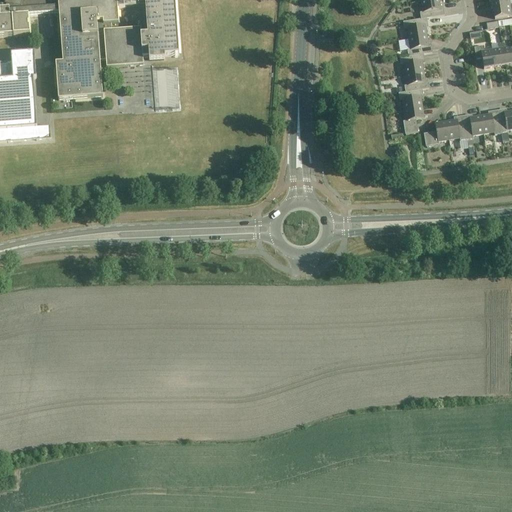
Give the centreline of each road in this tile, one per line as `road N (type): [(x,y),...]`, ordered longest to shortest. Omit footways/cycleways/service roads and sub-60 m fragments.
road 1 (secondary): [(277,217),(91,231),(25,246)]
road 2 (secondary): [(25,246),(277,239)]
road 3 (secondary): [(326,238),(485,217)]
road 4 (secondary): [(485,217),(325,218)]
road 5 (residential): [(469,0),(470,21),(447,53),(453,91),(468,99),(511,92)]
